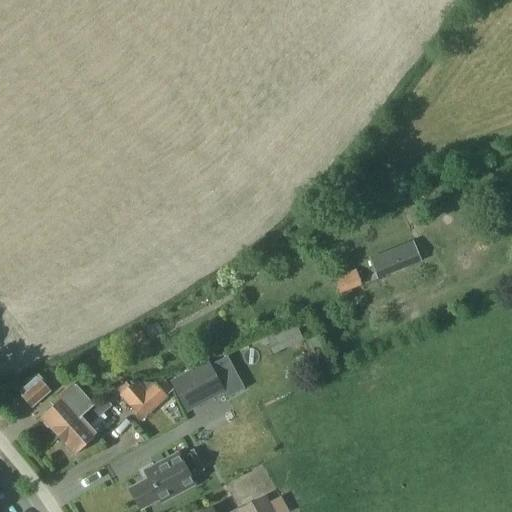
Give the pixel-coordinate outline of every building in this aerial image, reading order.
[(421,262),(413,242),(369,259),(376,279),(421,262)] [(333,278),(339,293),(361,284),(355,269),(333,278)] [(294,322),(265,336),(273,354),(302,340),(294,322)] [(219,378),(234,370),(227,356),(211,364),(219,378)] [(211,364),(209,361),(171,381),(187,413),(226,392),(219,378),(211,364)] [(24,395),(23,396),(33,407),(50,391),(37,376),(20,391),(24,395)] [(142,419),(167,396),(156,383),(146,391),(136,380),(120,394),(142,419)] [(59,402),(42,417),(44,420),(44,424),(47,427),(51,428),(58,436),(93,405),(74,384),(71,386),(70,386),(54,400),(55,401),(57,400),(59,402)] [(98,435),(89,425),(111,405),(104,398),(94,404),(93,405),(58,436),(66,445),(66,448),(69,452),(73,452),(75,455),(98,435)] [(141,509),(161,499),(162,502),(195,485),(191,478),(201,472),(191,452),(180,458),(178,454),(146,471),(150,479),(130,489),(141,509)] [(273,511),(267,499),(265,494),(230,511),(211,511),(210,508),(203,511),(273,511)]
